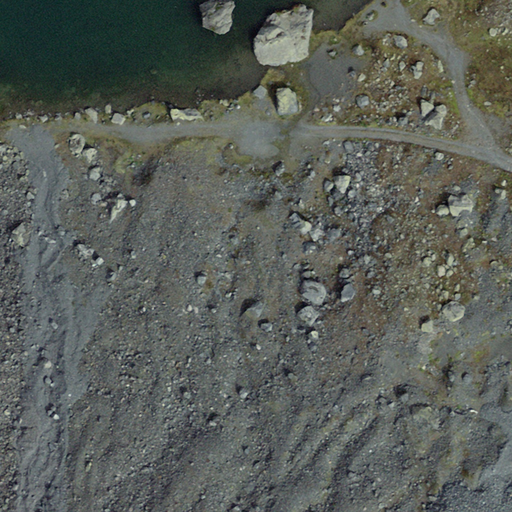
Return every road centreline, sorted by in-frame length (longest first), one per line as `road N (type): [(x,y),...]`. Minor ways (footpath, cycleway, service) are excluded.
road 1 (track): [(511,162),(331,130),(0,137)]
road 2 (track): [(497,159),(438,46),(391,17)]
